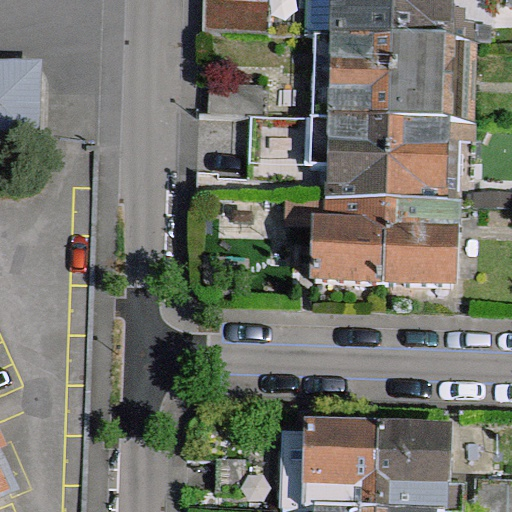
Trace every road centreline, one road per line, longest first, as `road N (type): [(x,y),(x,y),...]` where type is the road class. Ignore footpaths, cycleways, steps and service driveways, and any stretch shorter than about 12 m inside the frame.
road 1 (residential): [(151,352),(511,365)]
road 2 (residential): [(152,0),(141,305),(151,352)]
road 3 (residential): [(151,352),(145,511)]
